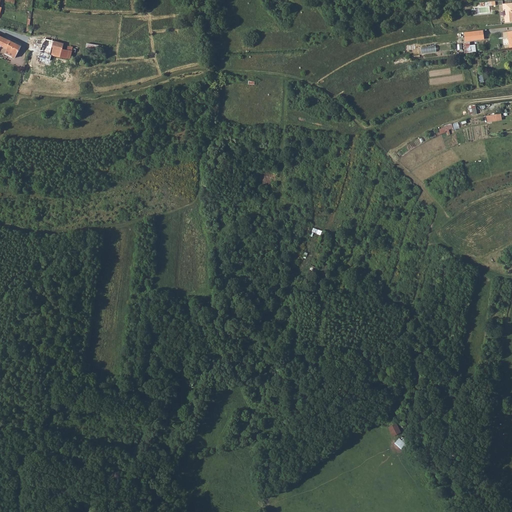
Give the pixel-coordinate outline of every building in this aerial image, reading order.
[(503,10),(506,9),(506,15),(505,17),(505,22),(511,21),(511,3),(503,4),(503,10)] [(483,30),(465,32),(465,41),(484,40),(483,30)] [(0,45),(0,46),(7,49),(9,50),(8,54),(15,57),(20,46),(0,36),(0,45)] [(54,41),(43,38),(39,52),(49,55),(54,41)] [(54,41),(49,55),(59,57),(62,49),(64,43),(54,41)] [(436,45),(421,47),(422,53),(437,51),(436,45)] [(62,49),(59,57),(67,58),(70,59),(72,51),(72,47),(67,46),(67,50),(62,49)] [(439,127),(441,133),(449,131),(448,129),(453,128),(452,123),(439,127)] [(396,422),(388,426),(393,436),(401,431),(396,422)] [(399,438),(395,443),(403,450),(407,445),(399,438)]
